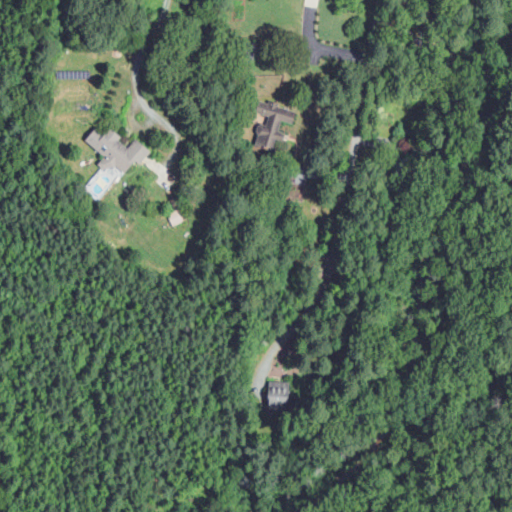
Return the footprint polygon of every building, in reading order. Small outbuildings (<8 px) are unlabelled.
[(296,108),(258,100),(256,112),(265,113),(258,145),(273,148),(275,137),(279,137),(283,119),(293,121),(296,108)] [(104,154),(98,163),(106,169),(111,163),(124,172),(135,159),(140,163),(150,149),(135,137),(130,145),(109,128),(105,134),(95,126),(85,139),(104,154)] [(400,152),(416,158),(406,184),(390,178),(400,152)] [(173,225),(187,218),(181,206),(167,213),(173,225)] [(290,382),(269,381),(267,410),(289,411),(290,382)]
